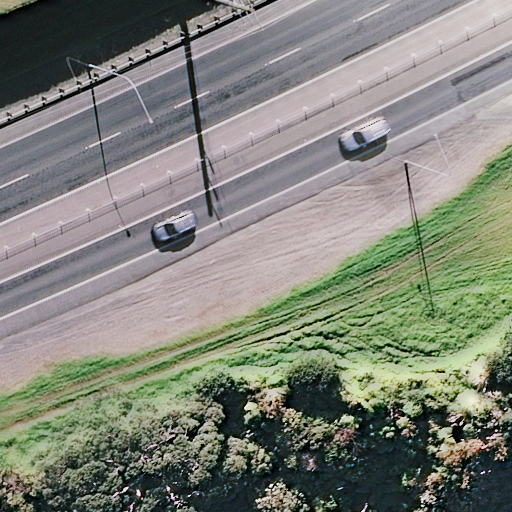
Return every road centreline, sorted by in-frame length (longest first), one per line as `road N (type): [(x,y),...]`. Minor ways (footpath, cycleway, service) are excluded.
road 1 (trunk): [(511,63),(0,298)]
road 2 (trunk): [(0,177),(265,63),(387,0)]
